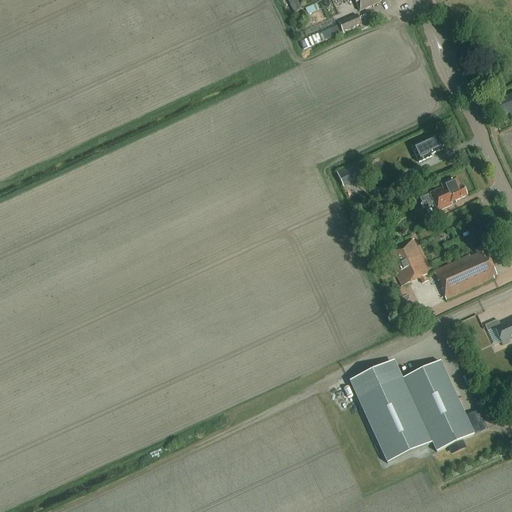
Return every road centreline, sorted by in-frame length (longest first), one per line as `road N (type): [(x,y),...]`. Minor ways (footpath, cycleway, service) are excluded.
road 1 (track): [(511,291),(47,511)]
road 2 (tertiary): [(511,203),(416,0)]
